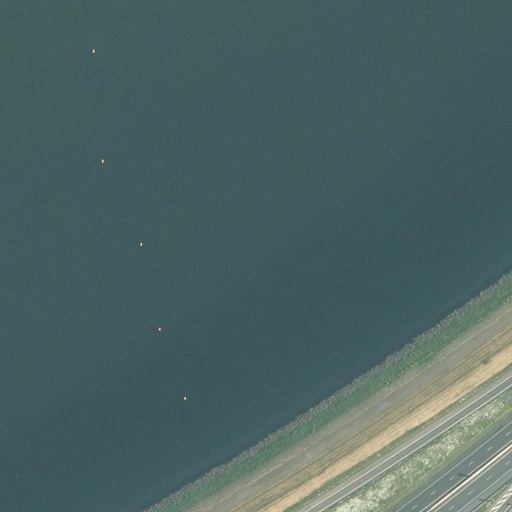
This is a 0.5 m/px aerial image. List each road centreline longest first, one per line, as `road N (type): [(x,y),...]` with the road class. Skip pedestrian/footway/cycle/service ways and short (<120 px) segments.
road 1 (motorway): [(511,376),(306,511)]
road 2 (motorway): [(511,426),(402,511)]
